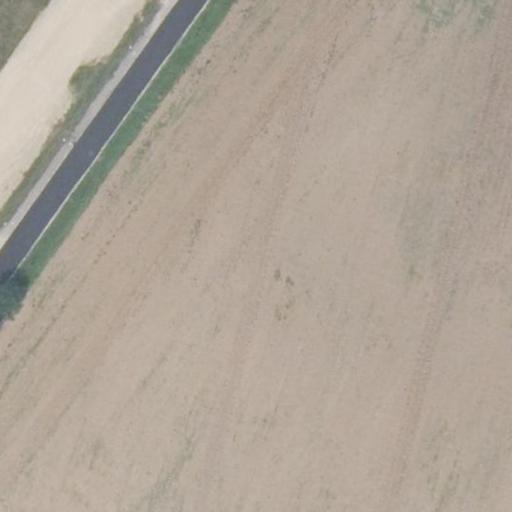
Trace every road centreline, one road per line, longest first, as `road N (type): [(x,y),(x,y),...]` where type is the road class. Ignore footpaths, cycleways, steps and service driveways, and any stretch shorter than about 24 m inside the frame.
road 1 (residential): [(190,0),(0,268)]
road 2 (track): [(111,0),(0,158)]
